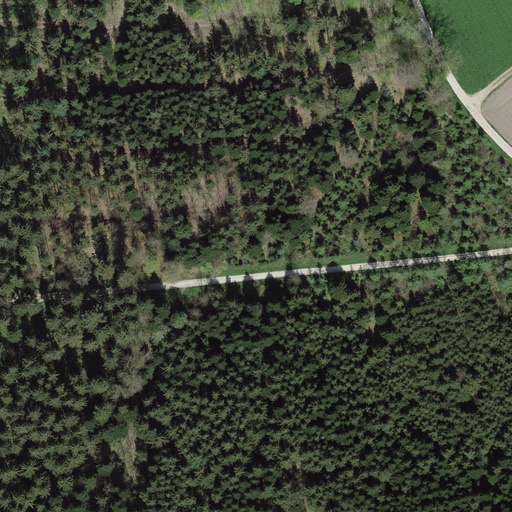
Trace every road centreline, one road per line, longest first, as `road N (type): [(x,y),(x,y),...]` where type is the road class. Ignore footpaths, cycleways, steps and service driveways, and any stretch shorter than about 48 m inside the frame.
road 1 (track): [(0,302),(511,250)]
road 2 (track): [(511,155),(466,107),(414,0)]
